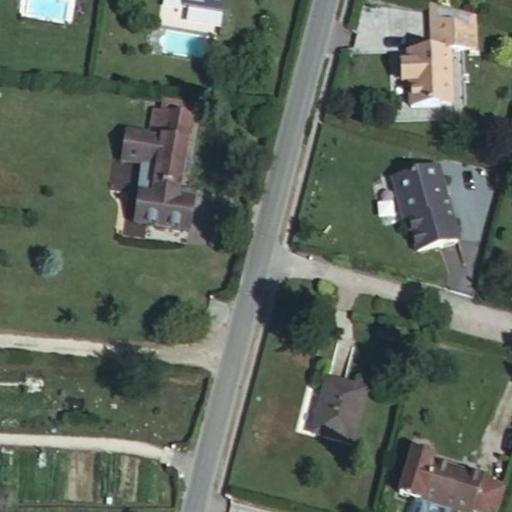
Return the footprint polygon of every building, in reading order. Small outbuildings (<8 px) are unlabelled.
[(191,0),(191,3),(231,10),(232,0),(191,0)] [(471,20),(429,10),(432,52),(445,51),(473,50),(471,20)] [(445,51),(432,52),(405,53),(406,66),(404,66),(405,84),(408,84),(409,108),(449,106),(445,51)] [(167,101),(165,112),(193,116),(195,106),(167,101)] [(165,112),(156,110),(152,133),(130,129),(125,158),(147,162),(134,220),(188,230),(193,199),(177,197),(178,189),(180,189),(193,116),(165,112)] [(435,170),(389,183),(401,224),(407,223),(416,253),(456,241),(435,170)] [(378,337),(398,342),(401,331),(381,326),(378,337)] [(371,389),(331,380),(318,434),(359,444),(371,389)] [(411,456),(410,459),(431,465),(432,462),(411,456)] [(413,503),(410,511),(498,511),(505,491),(483,484),(485,478),(468,473),(466,476),(431,465),(410,459),(398,498),(413,503)]
